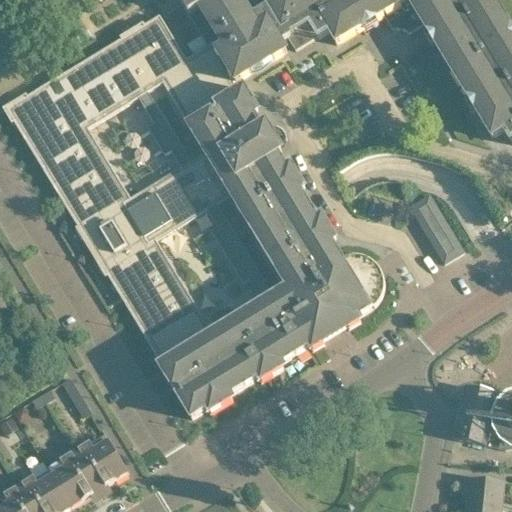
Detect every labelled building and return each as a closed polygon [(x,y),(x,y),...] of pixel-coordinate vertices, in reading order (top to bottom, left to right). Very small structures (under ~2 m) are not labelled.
[(273,0),(266,5),(271,11),(264,15),(254,21),(247,10),(241,0),(179,0),(182,5),(183,6),(209,49),(235,86),(236,85),(254,75),(288,54),(282,45),(288,41),(296,53),(318,40),(319,41),(330,35),(337,47),(360,33),(363,31),(364,30),(366,29),(364,25),(373,20),(375,23),(384,18),(394,33),(397,31),(407,34),(409,37),(424,27),(430,37),(433,35),(439,44),(435,46),(437,48),(437,49),(468,100),(469,100),(470,102),(474,100),(479,109),(475,112),(477,114),(493,140),(505,133),(511,144),(511,143),(511,39),(509,34),(511,32),(511,31),(511,30),(510,29),(492,0),(273,0)] [(144,25),(121,40),(122,42),(120,43),(66,76),(65,77),(56,82),(42,91),(41,91),(28,99),(27,97),(3,111),(4,112),(12,126),(15,125),(68,212),(69,214),(78,229),(76,231),(91,254),(92,256),(106,280),(108,278),(118,294),(119,295),(164,369),(162,371),(162,372),(165,376),(171,387),(174,391),(193,421),(208,412),(231,398),(259,381),(265,377),(267,376),(282,367),(308,351),(309,350),(310,350),(321,343),(322,342),(337,333),(346,328),(358,320),(371,312),(375,310),(377,308),(379,306),(380,303),(382,301),(383,298),(384,295),(385,292),(385,289),(385,287),(385,284),(385,281),(384,278),(383,275),(382,273),(380,270),(378,268),(376,266),(374,264),(372,262),(369,260),(367,259),(364,258),(361,257),(358,257),(355,257),(352,257),(349,257),(347,258),(344,259),(338,262),(333,255),(329,248),(315,226),(298,197),(284,175),(275,160),(283,156),(267,130),(260,135),(251,120),(244,109),(250,106),(252,105),(245,93),(241,95),(235,86),(209,49),(187,62),(161,19),(160,18),(145,28),(144,25)] [(418,88),(399,88),(399,123),(418,123),(418,88)] [(411,210),(424,232),(445,267),(465,255),(430,199),(411,210)] [(0,359),(12,379),(32,366),(19,345),(0,356),(0,359)] [(84,421),(92,416),(71,381),(63,386),(84,421)] [(489,432),(492,420),(497,396),(466,389),(462,407),(461,413),(455,439),(454,442),(477,447),(485,449),(485,447),(504,451),(506,440),(503,435),(489,432)] [(51,393),(42,398),(47,406),(56,401),(51,393)] [(506,440),(504,451),(505,452),(511,450),(511,410),(509,412),(495,409),(498,396),(497,396),(492,420),(489,432),(503,435),(506,440)] [(47,406),(42,398),(33,404),(38,411),(47,406)] [(24,409),(14,415),(20,426),(28,421),(29,417),(24,409)] [(13,421),(0,428),(6,438),(17,431),(19,431),(13,421)] [(91,444),(76,453),(95,484),(101,481),(105,487),(109,488),(129,476),(109,443),(95,452),(91,444)] [(88,488),(95,484),(76,453),(61,462),(65,470),(52,478),(72,511),(92,499),(92,495),(88,488)] [(69,511),(72,511),(52,478),(39,486),(35,479),(18,488),(33,511),(69,511)] [(499,511),(502,486),(487,485),(467,482),(466,497),(470,498),(468,511),(499,511)] [(0,511),(33,511),(18,488),(5,497),(9,505),(0,510),(0,511)]
